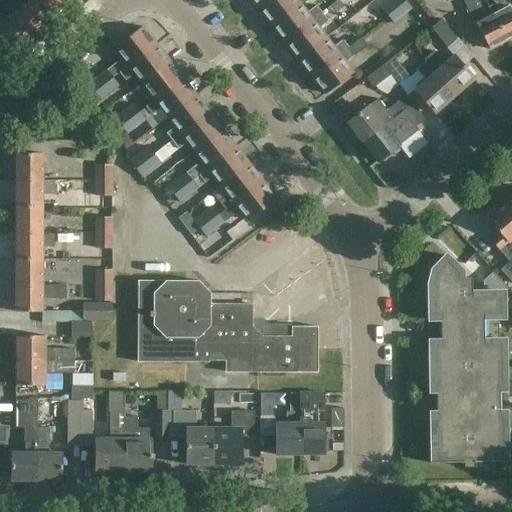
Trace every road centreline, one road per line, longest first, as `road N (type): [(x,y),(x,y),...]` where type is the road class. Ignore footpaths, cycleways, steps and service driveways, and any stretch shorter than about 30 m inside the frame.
road 1 (unclassified): [(360,249),(168,0)]
road 2 (unclassified): [(368,509),(360,249)]
road 3 (residential): [(360,249),(511,112)]
road 4 (unclassified): [(0,105),(125,0)]
road 5 (unclassified): [(368,509),(511,508)]
